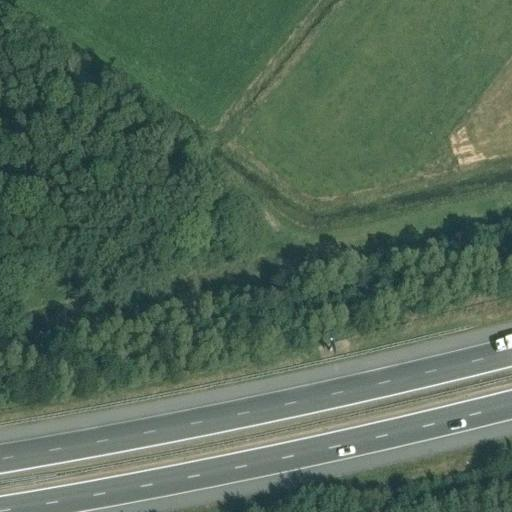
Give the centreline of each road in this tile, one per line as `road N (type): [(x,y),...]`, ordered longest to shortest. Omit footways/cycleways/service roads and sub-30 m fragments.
road 1 (motorway): [(0,510),(274,460),(511,401)]
road 2 (motorway): [(511,349),(266,409),(0,457)]
